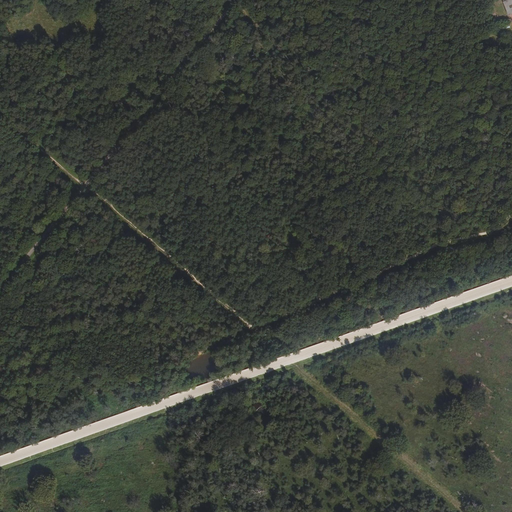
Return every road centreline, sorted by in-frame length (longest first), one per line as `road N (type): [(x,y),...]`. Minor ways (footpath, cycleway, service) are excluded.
road 1 (track): [(0,462),(511,283)]
road 2 (track): [(0,291),(235,0)]
road 3 (track): [(0,114),(244,322)]
road 4 (track): [(511,212),(491,232),(435,245),(270,325),(244,322)]
road 5 (track): [(465,511),(289,361)]
